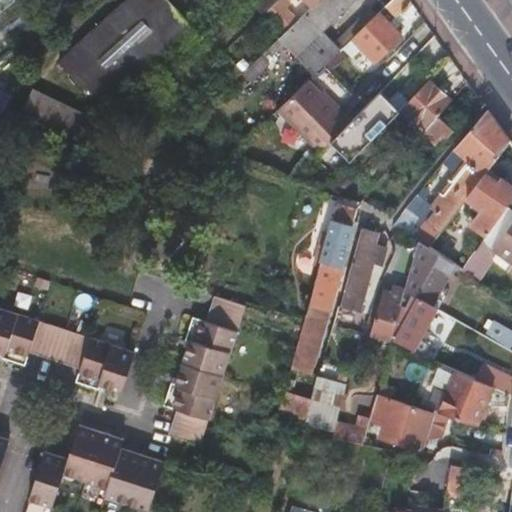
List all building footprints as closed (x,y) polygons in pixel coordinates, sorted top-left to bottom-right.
[(78,83),(108,97),(187,25),(164,0),(125,0),(58,61),(78,83)] [(248,0),(244,4),(257,19),(271,6),(277,0),(248,0)] [(277,0),(271,6),(279,15),(287,7),(280,0),(277,0)] [(280,36),(284,41),(316,73),(324,66),(340,49),(322,31),(353,0),(316,0),(314,2),(311,6),(280,36)] [(410,1),(409,0),(390,0),(385,6),(390,12),(396,14),(410,1)] [(378,12),(353,37),(362,47),(375,61),(400,36),(378,12)] [(280,36),(260,55),(266,61),(277,50),(276,49),(284,41),(280,36)] [(353,37),(344,45),(353,55),(362,47),(353,37)] [(348,123),(341,130),(351,139),(363,126),(365,127),(379,115),(403,90),(391,78),(348,123)] [(308,81),(277,111),(319,153),(341,130),(348,123),(308,81)] [(427,81),(400,110),(424,132),(437,116),(450,101),(427,81)] [(20,117),(80,146),(92,120),(32,90),(20,117)] [(421,195),(397,227),(409,235),(422,243),(430,249),(432,250),(443,235),(455,218),(468,199),(485,174),(509,140),(487,109),(456,149),(464,156),(468,159),(458,174),(433,210),(438,213),(423,235),(410,226),(426,205),(429,201),(421,195)] [(424,132),(423,133),(442,147),(455,130),(451,127),(439,118),(437,116),(424,132)] [(468,159),(464,156),(454,170),(458,174),(468,159)] [(498,184),(485,174),(468,199),(476,204),(472,210),(482,216),(486,209),(501,218),(507,208),(511,200),(511,187),(500,180),(498,184)] [(282,391),(301,397),(355,211),(336,205),(327,237),(321,235),(318,245),(324,246),(318,268),(282,391)] [(433,210),(426,205),(410,226),(423,235),(438,213),(433,210)] [(511,212),(507,208),(501,218),(487,244),(511,262),(511,264),(508,269),(511,272),(511,212)] [(392,210),(388,217),(394,220),(399,214),(392,210)] [(443,235),(432,250),(441,256),(455,266),(469,275),(481,254),(457,239),(465,225),(455,218),(443,235)] [(346,278),(337,310),(355,315),(368,267),(377,270),(382,251),(369,247),(373,235),(360,229),(346,278)] [(430,249),(422,243),(418,257),(427,260),(430,249)] [(511,262),(487,244),(481,254),(469,275),(481,283),(495,258),(508,269),(511,264),(511,262)] [(324,246),(318,245),(312,267),(318,268),(324,246)] [(411,278),(407,293),(421,301),(433,308),(455,266),(441,256),(425,286),(411,278)] [(371,336),(392,343),(393,339),(407,293),(394,289),(392,293),(385,291),(371,336)] [(407,293),(393,339),(398,342),(421,301),(407,293)] [(198,445),(203,430),(207,420),(215,396),(221,376),(228,355),(236,332),(239,323),(245,305),(213,295),(205,321),(191,317),(183,341),(188,342),(182,363),(175,383),(170,382),(163,405),(175,409),(167,435),(187,441),(198,445)] [(433,308),(421,301),(398,342),(415,352),(427,331),(438,311),(433,308)] [(122,389),(135,348),(113,341),(91,334),(83,332),(65,326),(47,320),(39,317),(16,310),(0,304),(0,350),(3,351),(1,355),(24,363),(28,350),(54,358),(80,367),(76,379),(98,387),(100,382),(122,389)] [(452,318),(438,311),(427,331),(440,339),(452,318)] [(488,338),(511,351),(511,331),(497,323),(488,338)] [(439,366),(421,409),(431,413),(439,394),(448,398),(458,374),(439,366)] [(478,383),(511,396),(511,377),(485,366),(478,383)] [(433,413),(447,418),(477,427),(485,412),(491,413),(491,408),(510,409),(511,398),(511,396),(478,383),(458,374),(448,398),(439,394),(431,413),(433,413)] [(310,403),(311,400),(301,397),(282,391),(281,394),(281,396),(276,413),(275,417),(273,423),(302,432),(310,403)] [(362,442),(408,456),(418,459),(420,452),(426,434),(433,413),(431,413),(421,409),(376,395),(362,442)] [(477,427),(489,431),(492,426),(485,423),(491,413),(485,412),(477,427)] [(433,413),(426,434),(440,439),(447,418),(433,413)] [(103,494),(125,501),(146,509),(162,460),(141,453),(118,445),(121,436),(100,429),(77,422),(66,456),(41,449),(26,498),(50,506),(61,471),(84,478),(105,485),(103,494)] [(458,493),(463,468),(448,465),(444,492),(458,493)] [(444,496),(443,498),(457,500),(458,493),(444,492),(444,496)]
